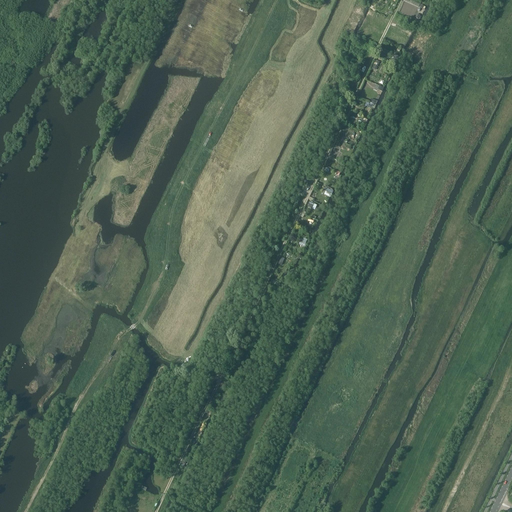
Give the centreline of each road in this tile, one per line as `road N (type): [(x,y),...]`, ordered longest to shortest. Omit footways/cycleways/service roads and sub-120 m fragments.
road 1 (track): [(276,0),(178,188),(158,284),(86,384),(24,511)]
road 2 (track): [(401,0),(156,511)]
road 3 (track): [(431,63),(217,511)]
road 4 (track): [(511,364),(442,511)]
